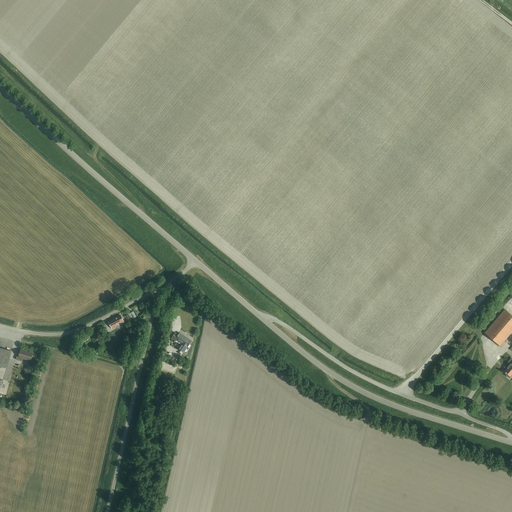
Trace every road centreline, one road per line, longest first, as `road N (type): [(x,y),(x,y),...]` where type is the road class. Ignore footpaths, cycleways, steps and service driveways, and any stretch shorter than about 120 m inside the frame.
road 1 (unclassified): [(511,442),(361,391),(194,259)]
road 2 (unclassified): [(194,259),(0,85)]
road 3 (unclassified): [(156,289),(107,511)]
road 4 (unclassified): [(156,289),(72,331),(0,325)]
